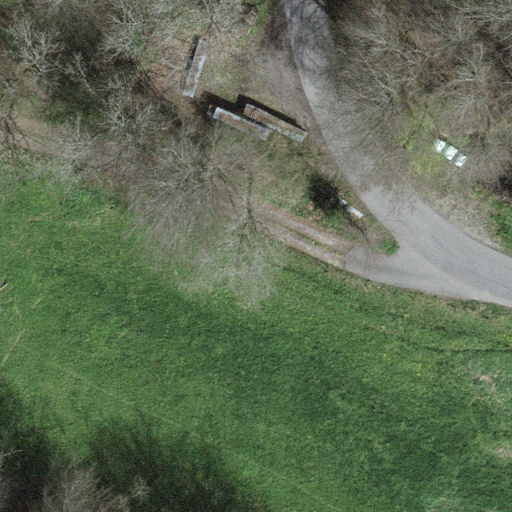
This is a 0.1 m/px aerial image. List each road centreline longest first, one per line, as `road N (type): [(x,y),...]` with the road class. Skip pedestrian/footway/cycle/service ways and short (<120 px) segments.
road 1 (track): [(0,125),(193,184),(347,258),(424,269),(467,262)]
road 2 (unclassified): [(305,0),(323,83),(369,174),(432,237),(511,281)]
